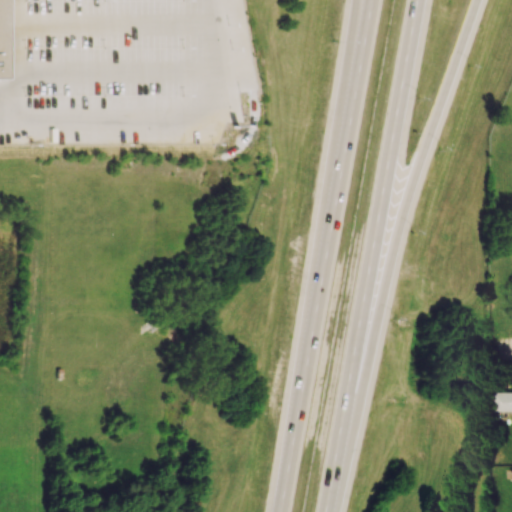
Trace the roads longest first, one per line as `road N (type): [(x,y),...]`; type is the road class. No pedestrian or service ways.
road 1 (motorway): [(370,0),(278,511)]
road 2 (motorway): [(324,511),(416,0)]
road 3 (motorway): [(328,493),(404,205),(476,0)]
road 4 (motorway): [(356,0),(315,303)]
